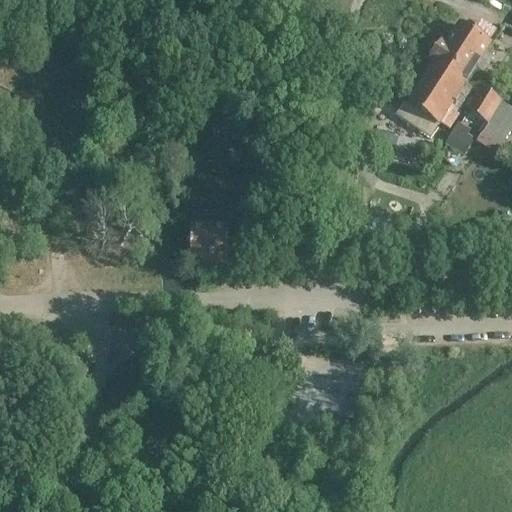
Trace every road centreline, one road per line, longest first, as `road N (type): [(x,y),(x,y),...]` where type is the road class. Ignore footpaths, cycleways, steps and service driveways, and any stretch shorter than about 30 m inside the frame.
road 1 (unclassified): [(189,298),(511,282)]
road 2 (track): [(287,294),(342,60)]
road 3 (track): [(53,511),(87,411),(110,301)]
road 4 (unknown): [(122,511),(176,460),(247,451)]
road 5 (track): [(0,205),(50,245),(57,304)]
